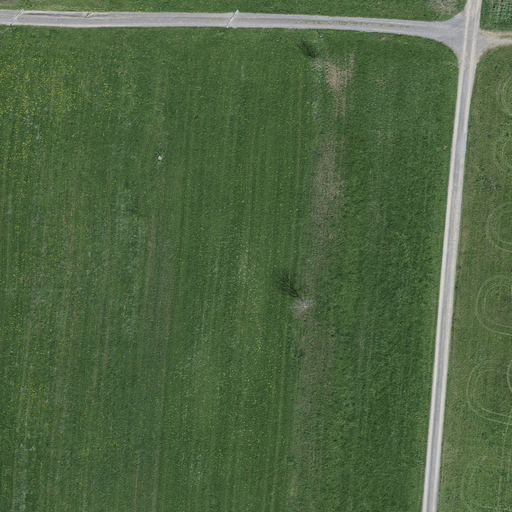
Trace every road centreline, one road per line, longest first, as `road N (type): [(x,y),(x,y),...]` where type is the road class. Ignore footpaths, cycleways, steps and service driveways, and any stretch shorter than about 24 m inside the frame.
road 1 (track): [(474,0),(429,511)]
road 2 (track): [(0,18),(511,40)]
